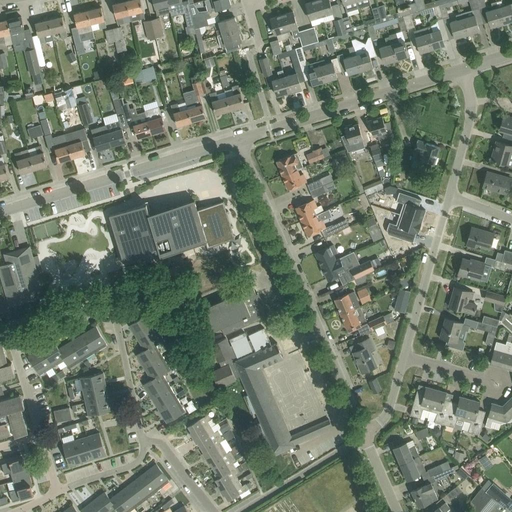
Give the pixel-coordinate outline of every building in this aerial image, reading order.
[(140,0),(129,0),(127,1),(130,14),(132,21),(144,18),(143,12),(144,11),(140,0)] [(170,12),(171,12),(167,0),(153,0),(155,8),(157,15),(170,11),(170,12)] [(167,0),(171,12),(174,11),(175,15),(185,13),(189,28),(195,26),(192,17),(189,2),(183,3),(182,0),(167,0)] [(204,0),(208,12),(231,5),(229,0),(204,0)] [(311,20),(322,16),(317,0),(315,0),(306,3),(311,20)] [(329,0),(317,0),(322,16),(333,13),(335,20),(334,20),(339,35),(347,33),(343,18),(338,4),(331,6),(329,0)] [(356,0),(343,0),(347,12),(359,9),(356,0)] [(369,0),(356,0),(359,9),(371,5),(369,0)] [(418,11),(414,0),(407,0),(410,9),(412,13),(418,11)] [(422,0),(414,0),(418,11),(421,10),(425,9),(422,0)] [(480,10),(476,0),(470,0),(474,11),(480,10)] [(476,0),(480,10),(486,8),(483,0),(476,0)] [(500,0),(496,1),(503,23),(511,20),(511,3),(504,6),(501,0),(500,0)] [(130,14),(127,1),(113,4),(117,18),(119,25),(124,23),(123,16),(130,14)] [(486,11),(491,27),(503,23),(496,1),(492,3),(493,9),(486,11)] [(439,5),(443,18),(449,16),(447,8),(445,3),(439,5)] [(435,11),(438,19),(443,18),(439,5),(436,6),(434,6),(435,11)] [(421,10),(423,15),(435,11),(434,6),(426,9),(425,9),(421,10)] [(101,7),(88,10),(91,24),(99,22),(100,29),(106,28),(104,21),(105,21),(101,7)] [(385,7),(379,8),(383,22),(385,21),(389,20),(387,16),(385,7)] [(383,22),(379,8),(373,10),(376,20),(377,24),(381,22),(383,22)] [(91,24),(88,10),(74,13),(79,34),(93,31),(91,24)] [(282,15),(287,31),(292,30),(294,38),(300,36),(303,46),(310,44),(306,29),(299,31),(293,11),(282,15)] [(192,17),(194,22),(207,19),(205,13),(192,17)] [(403,16),(407,29),(415,27),(411,13),(403,16)] [(458,19),(450,22),(455,38),(467,34),(462,18),(461,13),(457,15),(458,19)] [(475,14),(462,18),(467,34),(480,30),(475,14)] [(276,35),(287,31),(282,15),(271,18),(276,35)] [(11,34),(13,43),(27,40),(24,31),(25,31),(21,16),(8,20),(11,34)] [(63,16),(49,20),(52,34),(60,32),(61,39),(67,37),(65,30),(66,30),(63,16)] [(343,18),(347,33),(353,31),(352,27),(349,16),(343,18)] [(399,22),(401,31),(407,29),(403,16),(400,17),(397,17),(399,22)] [(222,33),(218,35),(238,29),(235,17),(219,21),(222,33)] [(389,20),(385,21),(387,26),(399,22),(397,17),(389,20)] [(160,18),(152,20),(156,39),(165,37),(160,18)] [(198,40),(201,40),(203,39),(199,27),(208,25),(207,19),(194,22),(195,26),(198,40)] [(8,20),(0,21),(0,42),(0,44),(6,42),(4,36),(11,34),(8,20)] [(52,34),(49,20),(35,23),(39,37),(41,44),(47,43),(54,41),(53,36),(52,34)] [(156,39),(152,20),(144,22),(149,41),(156,39)] [(431,25),(426,27),(433,48),(445,45),(440,29),(433,31),(431,25)] [(368,28),(372,41),(378,39),(375,29),(374,26),(368,28)] [(121,27),(113,29),(116,41),(124,39),(121,27)] [(314,27),(306,29),(310,44),(314,43),(319,41),(314,27)] [(433,48),(426,27),(414,31),(421,52),(433,48)] [(116,41),(113,29),(106,31),(109,43),(116,41)] [(238,29),(218,35),(221,47),(226,45),(226,46),(242,41),(238,29)] [(332,37),(333,42),(347,38),(346,33),(332,37)] [(390,35),(390,36),(397,59),(409,56),(404,40),(399,42),(396,33),(390,35)] [(354,46),(361,70),(373,66),(370,56),(375,54),(370,35),(367,36),(365,42),(354,37),(352,38),(354,46)] [(387,45),(380,48),(385,63),(397,59),(390,36),(385,38),(387,45)] [(327,43),(330,54),(336,52),(333,42),(332,37),(325,39),(327,43)] [(278,39),(270,42),(274,55),(277,54),(282,52),(278,39)] [(116,42),(119,53),(127,52),(124,41),(116,42)] [(302,46),(296,48),(301,65),(303,72),(309,70),(307,64),(308,64),(304,51),(302,46)] [(343,53),(337,55),(341,68),(347,66),(349,74),(361,70),(354,46),(349,47),(351,56),(344,58),(343,53)] [(37,54),(35,48),(25,50),(30,74),(32,74),(40,72),(41,72),(39,66),(37,54)] [(282,52),(277,54),(279,59),(291,54),(297,73),(285,76),(289,92),(302,88),(300,84),(306,82),(303,72),(301,65),(296,48),(282,52)] [(205,52),(201,53),(203,59),(216,55),(215,49),(205,52)] [(37,54),(39,66),(46,65),(43,52),(37,54)] [(72,52),(66,55),(70,63),(77,60),(72,52)] [(136,60),(134,53),(126,54),(128,62),(136,60)] [(0,55),(0,68),(0,69),(9,67),(5,54),(0,55)] [(260,59),(265,75),(272,73),(267,57),(260,59)] [(205,61),(207,69),(217,66),(214,59),(205,61)] [(324,59),(319,61),(325,81),(337,77),(333,62),(326,64),(324,59)] [(308,64),(307,64),(309,70),(313,85),(325,81),(319,61),(308,64)] [(142,69),(134,72),(136,79),(144,77),(142,69)] [(144,71),(147,81),(155,78),(153,69),(144,71)] [(280,78),(273,80),(277,96),(289,92),(285,76),(283,70),(278,71),(280,78)] [(94,73),(96,80),(103,78),(101,71),(94,73)] [(43,83),(40,72),(32,74),(35,85),(43,83)] [(221,78),(224,88),(230,86),(227,76),(221,78)] [(105,80),(107,88),(114,86),(112,78),(105,80)] [(206,78),(200,80),(200,81),(204,92),(210,91),(206,78)] [(200,81),(193,83),(196,95),(199,94),(204,92),(200,81)] [(234,94),(226,96),(230,110),(245,105),(238,84),(232,86),(234,94)] [(55,92),(59,109),(76,105),(72,88),(55,92)] [(216,91),(210,93),(213,101),(212,101),(216,114),(230,110),(226,96),(225,92),(217,94),(216,91)] [(118,96),(113,97),(118,114),(124,112),(119,99),(118,96)] [(200,97),(186,101),(187,102),(188,108),(192,121),(206,117),(200,97)] [(134,125),(138,138),(152,133),(146,112),(138,114),(136,107),(129,109),(127,102),(124,103),(123,98),(119,99),(124,112),(128,126),(134,125)] [(87,102),(78,105),(84,124),(93,121),(87,102)] [(178,103),(172,105),(174,112),(178,126),(192,121),(188,108),(187,102),(178,104),(178,103)] [(146,112),(152,133),(166,129),(159,105),(145,109),(146,112)] [(79,109),(68,112),(73,126),(83,123),(79,109)] [(119,120),(105,124),(112,146),(126,141),(122,128),(128,126),(124,112),(118,114),(119,120)] [(511,116),(504,115),(500,129),(510,132),(511,132),(511,116)] [(382,116),(369,120),(376,143),(379,142),(391,138),(390,121),(384,123),(382,116)] [(41,120),(45,135),(52,133),(47,118),(41,120)] [(348,136),(342,138),(348,151),(354,150),(354,151),(365,147),(364,140),(359,123),(345,127),(348,136)] [(112,146),(105,124),(92,129),(94,137),(98,150),(112,146)] [(0,146),(2,154),(8,152),(3,135),(1,135),(0,133),(0,146)] [(75,137),(67,140),(73,158),(86,153),(82,140),(80,133),(74,135),(75,137)] [(73,158),(67,140),(60,142),(59,140),(54,141),(56,148),(55,149),(59,162),(73,158)] [(425,162),(434,165),(440,147),(430,144),(418,140),(414,150),(423,153),(420,161),(425,162)] [(501,163),(507,164),(510,152),(511,152),(511,145),(497,141),(491,160),(501,163)] [(376,143),(371,144),(376,161),(384,158),(379,142),(376,143)] [(38,154),(30,156),(34,169),(48,165),(44,152),(42,145),(36,147),(38,154)] [(314,151),(307,153),(311,162),(326,156),(323,149),(322,146),(313,149),(314,151)] [(34,169),(30,156),(23,158),(21,151),(16,153),(18,160),(17,160),(21,173),(34,169)] [(341,157),(338,159),(342,167),(350,164),(345,151),(340,153),(341,157)] [(298,152),(277,161),(283,175),(297,169),(303,166),(298,152)] [(0,179),(10,177),(5,163),(0,164),(0,179)] [(297,169),(283,175),(289,189),(307,182),(303,174),(300,175),(297,169)] [(484,186),(507,193),(511,178),(488,172),(484,186)] [(320,178),(308,184),(311,190),(323,185),(320,178)] [(370,184),(373,192),(384,188),(381,180),(370,184)] [(323,185),(311,190),(313,197),(326,192),(323,185)] [(390,185),(384,188),(387,194),(396,193),(398,188),(390,185)] [(399,213),(421,221),(425,209),(418,207),(421,199),(422,199),(422,198),(399,191),(396,200),(403,202),(399,213)] [(147,203),(110,215),(115,232),(124,261),(160,250),(161,255),(206,242),(208,247),(218,244),(235,239),(224,201),(198,209),(195,199),(150,213),(147,203)] [(314,199),(296,207),(302,221),(324,211),(322,205),(318,207),(314,199)] [(324,211),(302,221),(308,235),(321,229),(326,227),(323,220),(331,216),(328,209),(324,211)] [(364,217),(373,237),(383,232),(374,213),(364,217)] [(418,232),(421,221),(399,213),(395,224),(388,222),(386,230),(387,234),(403,239),(404,239),(403,238),(406,229),(418,232)] [(333,225),(337,232),(349,226),(346,219),(333,225)] [(468,242),(490,248),(494,233),(472,226),(468,242)] [(213,245),(208,247),(210,252),(220,249),(218,244),(213,245)] [(334,244),(316,253),(322,267),(337,261),(336,258),(334,254),(338,252),(334,244)] [(404,245),(391,251),(395,260),(408,254),(404,245)] [(0,265),(0,272),(10,306),(35,299),(32,289),(42,286),(38,273),(36,266),(33,257),(30,246),(14,251),(15,254),(9,255),(11,262),(0,265)] [(500,259),(511,262),(511,250),(503,248),(500,259)] [(38,255),(33,257),(36,266),(38,273),(43,271),(38,255)] [(323,268),(321,269),(323,274),(325,274),(328,280),(339,276),(350,271),(347,266),(349,265),(345,255),(336,258),(337,261),(322,267),(323,268)] [(357,278),(367,273),(377,268),(372,258),(352,267),(357,278)] [(459,273),(480,279),(485,262),(475,260),(475,261),(463,258),(459,273)] [(494,267),(505,270),(507,262),(496,259),(494,267)] [(122,280),(119,268),(107,272),(111,283),(122,280)] [(367,273),(357,278),(356,278),(359,284),(370,279),(367,273)] [(237,293),(201,309),(211,332),(221,327),(224,335),(266,317),(250,279),(234,286),(237,293)] [(449,303),(475,310),(477,301),(472,299),(475,289),(454,283),(449,303)] [(394,309),(404,312),(405,312),(410,291),(400,289),(394,309)] [(486,297),(499,300),(501,294),(487,290),(486,297)] [(354,291),(335,299),(341,313),(354,308),(351,301),(357,298),(354,291)] [(360,305),(354,308),(341,313),(347,328),(349,332),(361,327),(360,323),(366,320),(360,305)] [(502,309),(499,319),(502,321),(509,314),(502,309)] [(130,325),(137,337),(156,327),(149,314),(130,325)] [(484,315),(482,322),(497,326),(499,319),(484,315)] [(369,322),(372,329),(386,323),(383,316),(369,322)] [(446,318),(440,337),(447,339),(445,345),(463,350),(465,342),(459,340),(462,330),(468,331),(470,325),(462,323),(462,322),(446,318)] [(489,331),(485,343),(492,345),(497,326),(482,322),(478,321),(476,328),(489,331)] [(96,326),(83,334),(94,352),(107,345),(96,326)] [(137,337),(145,350),(153,346),(156,344),(164,339),(156,327),(137,337)] [(257,423),(266,445),(271,443),(275,454),(295,445),(294,444),(333,427),(329,419),(291,436),(260,367),(283,357),(277,342),(272,345),(264,327),(249,334),(251,339),(249,340),(245,332),(230,338),(232,345),(230,346),(226,337),(211,344),(219,361),(220,361),(222,367),(212,372),(219,386),(236,379),(235,377),(241,374),(248,390),(243,392),(252,413),(257,411),(261,421),(257,423)] [(83,334),(71,342),(82,360),(94,352),(83,334)] [(351,346),(362,372),(377,366),(371,351),(374,349),(369,338),(351,346)] [(397,341),(390,339),(388,346),(395,348),(397,341)] [(54,341),(41,349),(52,367),(64,360),(63,358),(59,349),(54,341)] [(495,364),(503,367),(510,341),(507,341),(506,344),(496,341),(490,363),(491,363),(491,362),(495,363),(495,364)] [(511,342),(510,341),(503,367),(511,369),(511,368),(511,367),(511,342)] [(71,342),(59,349),(63,358),(64,360),(67,365),(68,365),(69,367),(82,360),(71,342)] [(0,436),(11,434),(11,433),(14,432),(15,436),(24,434),(22,430),(27,428),(21,409),(25,408),(22,399),(18,401),(17,396),(0,400),(0,394),(1,394),(0,390),(0,379),(11,376),(10,372),(14,371),(12,362),(8,363),(2,344),(0,344),(0,436)] [(137,354),(145,367),(163,356),(156,344),(153,346),(145,350),(137,354)] [(52,367),(41,349),(29,356),(40,375),(52,367)] [(145,367),(152,379),(160,375),(163,373),(171,369),(163,356),(145,367)] [(63,370),(57,373),(60,378),(66,375),(63,370)] [(106,385),(103,372),(80,377),(83,390),(106,385)] [(56,373),(50,377),(53,382),(54,381),(59,379),(56,373)] [(144,384),(152,397),(170,386),(163,373),(160,375),(152,379),(144,384)] [(369,381),(374,393),(381,390),(376,377),(369,381)] [(109,397),(106,385),(83,390),(86,402),(109,397)] [(152,397),(160,409),(178,398),(170,386),(152,397)] [(423,409),(430,410),(436,389),(426,386),(423,396),(416,394),(410,415),(421,418),(423,409)] [(436,389),(430,410),(428,420),(444,424),(451,404),(444,402),(447,392),(436,389)] [(462,429),(464,420),(470,399),(460,396),(457,405),(451,404),(444,424),(462,429)] [(109,397),(86,402),(89,415),(112,410),(109,397)] [(178,398),(160,409),(167,422),(185,411),(178,398)] [(503,406),(507,422),(511,420),(511,399),(511,398),(505,404),(506,405),(504,406),(503,406)] [(187,406),(186,407),(189,413),(197,408),(192,399),(187,402),(189,406),(187,406)] [(470,399),(464,420),(471,422),(469,428),(471,428),(470,432),(479,434),(485,413),(478,411),(480,402),(470,399)] [(507,422),(503,406),(502,407),(500,406),(500,405),(492,402),(485,426),(491,427),(493,421),(501,424),(507,422)] [(190,432),(193,438),(210,427),(207,422),(210,420),(207,415),(188,426),(191,431),(190,432)] [(218,425),(221,431),(229,427),(226,420),(218,425)] [(197,442),(201,447),(221,436),(220,435),(217,430),(213,432),(210,427),(193,438),(196,443),(197,442)] [(416,432),(419,439),(430,434),(428,429),(427,427),(416,432)] [(231,429),(220,435),(221,436),(222,439),(223,440),(225,438),(227,441),(235,436),(231,429)] [(100,432),(87,436),(94,458),(107,455),(100,432)] [(87,436),(75,440),(82,462),(94,458),(87,436)] [(202,453),(205,458),(224,448),(219,441),(222,439),(221,436),(201,447),(204,452),(202,453)] [(75,440),(63,444),(70,466),(82,462),(75,440)] [(394,448),(400,464),(418,456),(419,455),(415,445),(409,448),(407,442),(394,448)] [(241,450),(237,444),(231,448),(232,449),(230,451),(233,455),(240,451),(241,450)] [(210,462),(213,468),(234,456),(233,455),(230,451),(230,450),(226,452),(224,448),(205,458),(208,463),(210,462)] [(240,451),(233,455),(234,456),(236,460),(243,456),(240,451)] [(454,457),(462,460),(464,453),(456,451),(454,457)] [(478,459),(482,466),(490,461),(485,454),(478,459)] [(215,473),(217,478),(236,467),(233,462),(236,460),(234,456),(213,468),(216,473),(215,473)] [(420,474),(423,480),(452,467),(451,466),(442,470),(439,463),(426,469),(426,470),(425,471),(418,456),(400,464),(407,480),(420,474)] [(23,458),(2,464),(5,474),(11,472),(13,481),(30,476),(27,466),(26,467),(23,458)] [(156,464),(145,473),(158,490),(169,481),(156,464)] [(217,486),(220,491),(239,480),(235,474),(239,472),(236,467),(217,478),(218,478),(216,479),(219,485),(217,486)] [(423,480),(425,485),(431,482),(454,472),(452,467),(423,480)] [(145,473),(134,482),(146,499),(158,490),(145,473)] [(16,489),(10,491),(13,501),(34,495),(31,486),(33,485),(30,476),(13,481),(16,489)] [(239,480),(220,491),(224,496),(225,495),(228,501),(253,486),(250,481),(246,483),(246,482),(242,484),(239,480)] [(134,482),(122,490),(135,507),(146,499),(134,482)] [(431,482),(425,485),(412,490),(419,506),(438,498),(431,482)] [(493,482),(485,491),(498,502),(505,507),(506,507),(510,501),(501,494),(503,491),(493,482)] [(447,494),(451,500),(462,491),(457,486),(447,494)] [(482,488),(468,504),(477,511),(489,511),(498,502),(485,491),(482,488)] [(122,490),(111,499),(116,507),(118,509),(119,511),(128,511),(135,507),(122,490)] [(105,492),(93,501),(101,511),(113,511),(118,509),(116,507),(111,499),(105,492)] [(101,511),(93,501),(82,510),(83,511),(101,511)] [(445,511),(451,508),(446,502),(434,511),(445,511)]
